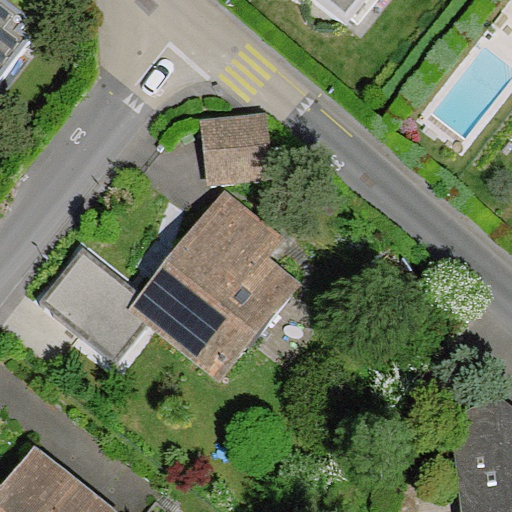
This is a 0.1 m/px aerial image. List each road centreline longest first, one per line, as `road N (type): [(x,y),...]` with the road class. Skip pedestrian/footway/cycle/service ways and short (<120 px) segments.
road 1 (residential): [(190,16),(511,297)]
road 2 (residential): [(0,262),(190,16)]
